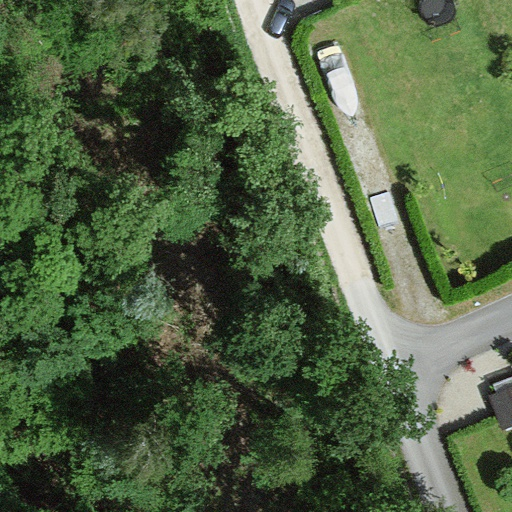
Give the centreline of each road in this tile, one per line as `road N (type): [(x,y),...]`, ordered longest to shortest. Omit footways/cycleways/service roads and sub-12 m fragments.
road 1 (residential): [(395,365),(285,76)]
road 2 (residential): [(395,365),(449,511)]
road 3 (residential): [(511,313),(395,365)]
